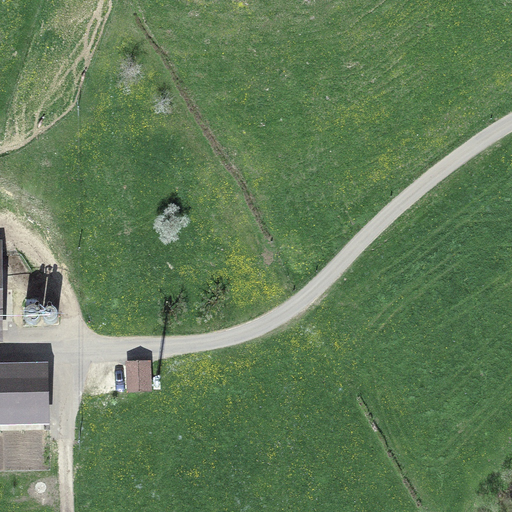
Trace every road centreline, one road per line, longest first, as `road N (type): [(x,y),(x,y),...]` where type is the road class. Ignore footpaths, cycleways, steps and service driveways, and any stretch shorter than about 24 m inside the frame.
road 1 (unclassified): [(0,346),(214,342),(251,329),(309,294),(389,208),(511,122)]
road 2 (track): [(65,348),(69,511)]
